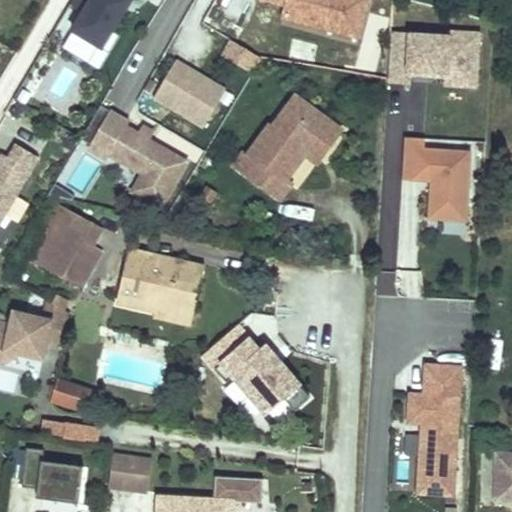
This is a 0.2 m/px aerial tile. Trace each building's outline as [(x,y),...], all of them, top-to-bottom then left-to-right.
[(132,0),(71,0),(70,3),(82,10),(69,31),(101,51),(132,0)] [(370,0),(255,0),(285,8),(280,25),(359,46),(370,0)] [(447,30),(447,36),(391,32),(388,75),(445,78),(444,88),(476,90),(480,32),(447,30)] [(260,58),(230,40),(221,54),(252,72),(260,58)] [(226,88),(177,59),(153,100),(202,129),(226,88)] [(31,94),(22,89),(17,98),(25,103),(31,94)] [(272,128),(269,125),(247,154),(254,159),(243,173),(278,199),(289,185),(284,181),(315,140),(327,149),(340,132),(295,98),(272,128)] [(171,191),(189,161),(157,142),(157,143),(149,138),(154,130),(143,124),(138,132),(126,125),(129,120),(110,109),(107,114),(89,145),(87,149),(105,159),(108,155),(139,173),(128,192),(160,211),(171,191)] [(467,223),(471,152),(426,149),(426,140),(404,139),(402,180),(430,181),(428,221),(467,223)] [(15,143),(7,157),(0,153),(0,223),(40,158),(15,143)] [(216,192),(205,186),(199,197),(210,203),(216,192)] [(64,210),(52,203),(21,255),(33,262),(64,210)] [(88,224),(64,210),(33,262),(57,277),(88,224)] [(99,231),(88,224),(57,277),(76,288),(97,253),(88,248),(99,231)] [(186,274),(189,260),(132,249),(122,302),(165,311),(168,296),(203,303),(208,278),(186,274)] [(210,264),(189,260),(186,274),(208,278),(210,264)] [(65,309),(70,299),(56,293),(52,302),(65,309)] [(203,303),(168,296),(165,311),(164,316),(199,323),(203,303)] [(52,302),(46,299),(42,316),(14,310),(11,323),(0,320),(0,359),(4,361),(19,352),(44,358),(47,341),(62,345),(70,311),(65,309),(52,302)] [(260,348),(240,325),(202,356),(226,386),(233,381),(264,419),(286,402),(293,410),(307,398),(300,390),(304,387),(267,342),(260,348)] [(452,494),(460,368),(427,365),(425,395),(411,394),(410,421),(424,421),(419,492),(452,494)] [(59,379),(52,377),(46,397),(60,401),(63,391),(56,389),(59,379)] [(93,389),(59,379),(56,389),(63,391),(60,401),(88,409),(93,389)] [(65,436),(66,423),(43,422),(42,434),(65,436)] [(101,424),(66,422),(66,423),(65,436),(65,440),(99,443),(101,424)] [(78,501),(83,464),(42,459),(43,448),(26,445),(21,484),(37,486),(36,495),(78,501)] [(115,457),(109,489),(148,494),(153,463),(115,457)] [(511,458),(500,458),(500,503),(500,504),(511,503),(511,458)] [(264,479),(215,476),(214,501),(234,502),(263,504),(264,479)] [(214,501),(156,498),(156,511),(233,511),(234,502),(214,501)]
